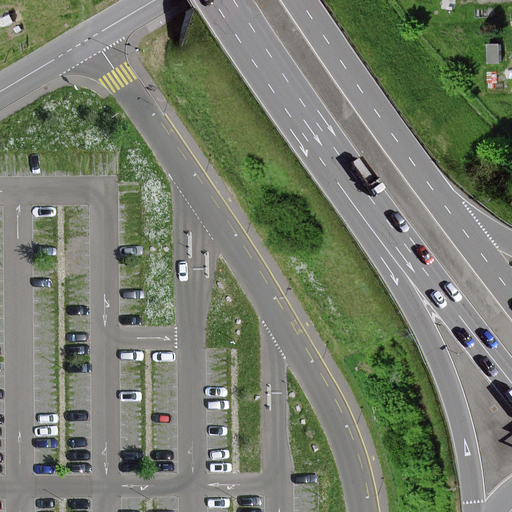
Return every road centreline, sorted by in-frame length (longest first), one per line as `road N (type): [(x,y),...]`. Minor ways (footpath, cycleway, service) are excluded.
road 1 (unclassified): [(361,511),(346,446),(311,378),(194,181),(92,36)]
road 2 (motorway): [(345,176),(443,373),(465,444),(473,511)]
road 3 (primary): [(345,176),(511,383)]
road 4 (primary): [(441,200),(299,0)]
road 5 (primary): [(227,0),(345,176)]
